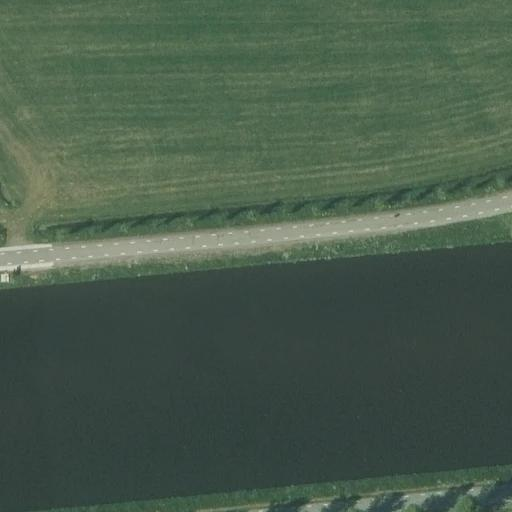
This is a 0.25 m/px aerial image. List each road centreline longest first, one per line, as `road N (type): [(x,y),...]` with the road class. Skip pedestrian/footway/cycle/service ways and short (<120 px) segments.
road 1 (tertiary): [(511,200),(359,226),(0,259)]
road 2 (tertiary): [(511,492),(315,511)]
